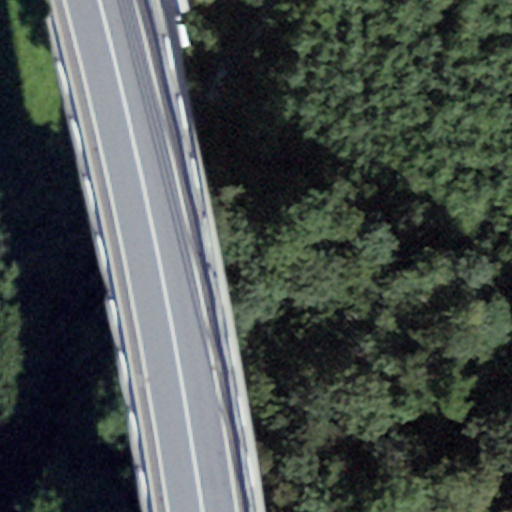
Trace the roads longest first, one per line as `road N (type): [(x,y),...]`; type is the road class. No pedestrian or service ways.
road 1 (primary): [(96,0),(137,166),(200,511)]
road 2 (track): [(239,511),(63,468),(0,441)]
